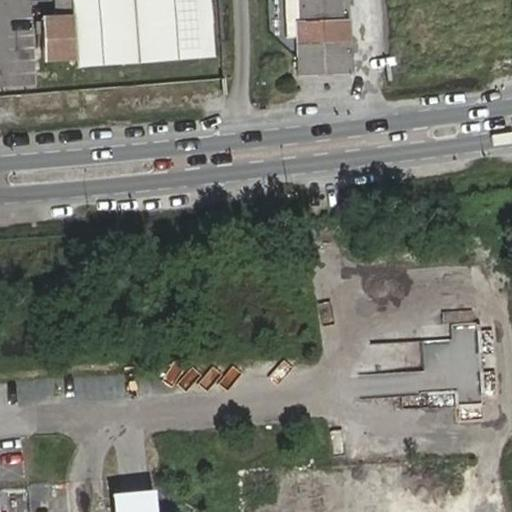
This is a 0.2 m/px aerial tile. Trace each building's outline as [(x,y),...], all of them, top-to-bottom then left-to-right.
[(68,0),(70,57),(71,67),(204,59),(200,0),(68,0)] [(297,0),(299,26),(294,26),(296,60),(348,58),(346,25),(339,25),(337,0),(297,0)] [(37,14),(37,62),(68,61),(67,14),(37,14)] [(360,401),(483,394),(478,309),(451,311),(452,328),(422,329),(425,372),(359,376),(360,401)] [(107,511),(150,511),(149,489),(106,491),(107,511)]
